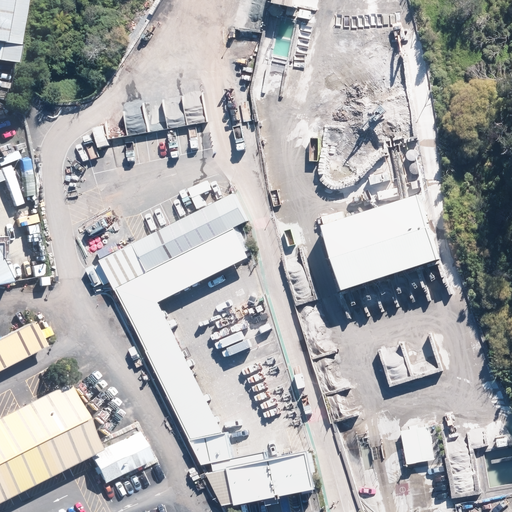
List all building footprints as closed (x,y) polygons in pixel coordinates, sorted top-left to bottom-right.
[(0,0),(0,44),(24,48),(31,0),(0,0)] [(278,0),(277,3),(319,12),(321,0),(278,0)] [(121,107),(107,119),(110,140),(228,119),(223,90),(121,107)] [(144,141),(104,148),(108,173),(148,167),(144,141)] [(420,147),(407,149),(412,177),(424,175),(420,147)] [(205,467),(232,462),(225,434),(163,304),(254,263),(239,232),(251,227),(240,200),(105,263),(205,467)] [(426,200),(326,230),(344,289),(444,260),(426,200)] [(99,225),(40,235),(45,265),(104,255),(99,225)] [(0,289),(15,287),(0,253),(0,289)] [(32,325),(0,340),(0,372),(45,351),(32,325)] [(67,387),(0,420),(0,504),(100,455),(67,387)] [(406,450),(398,451),(400,463),(398,463),(399,471),(407,469),(406,464),(437,459),(431,422),(402,427),(406,450)] [(312,455),(228,471),(236,510),(319,494),(312,455)]
